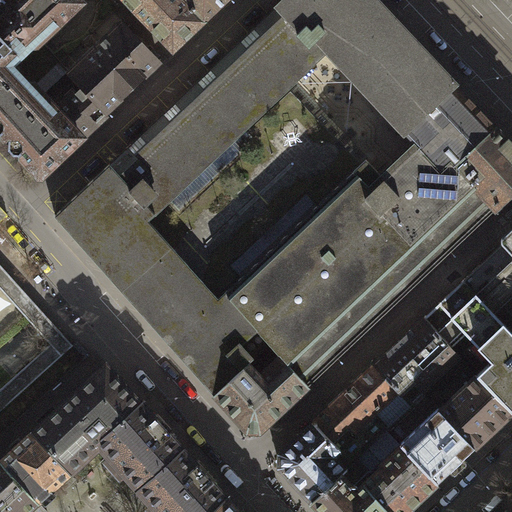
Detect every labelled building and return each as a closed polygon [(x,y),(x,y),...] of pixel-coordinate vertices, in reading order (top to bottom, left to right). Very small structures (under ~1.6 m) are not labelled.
[(80,135),(60,114),(54,118),(44,109),(43,100),(36,91),(27,91),(18,82),(12,81),(10,83),(0,72),(0,56),(7,50),(16,60),(78,1),(76,0),(0,0),(0,132),(2,132),(8,138),(7,148),(13,154),(20,153),(38,173),(80,135)] [(126,0),(172,49),(200,23),(179,0),(126,0)] [(225,0),(179,0),(200,23),(225,0)] [(375,0),(283,0),(282,1),(329,51),(408,133),(414,140),(445,173),(455,163),(496,124),(457,86),(375,0)] [(109,165),(153,215),(329,51),(282,1),(109,165)] [(121,21),(68,73),(81,86),(105,111),(158,59),(121,21)] [(60,114),(80,135),(105,111),(81,86),(56,110),(60,114)] [(511,190),(511,140),(496,124),(455,163),(496,207),(511,190)] [(455,163),(445,173),(414,140),(380,172),(365,157),(223,292),(266,340),(279,352),(308,383),(496,207),(455,163)] [(55,214),(214,392),(249,361),(246,358),(266,340),(223,292),(218,296),(149,219),(153,215),(109,165),(55,214)] [(0,408),(72,343),(0,263),(0,287),(50,343),(0,388),(0,408)] [(511,410),(511,331),(463,279),(438,302),(491,359),(476,373),(511,411),(511,410)] [(423,316),(372,364),(396,389),(399,392),(423,370),(432,379),(448,365),(438,354),(449,343),(423,316)] [(249,361),(214,392),(248,431),(262,430),(308,383),(279,352),(261,374),(249,361)] [(139,402),(102,362),(30,428),(70,472),(101,443),(98,440),(139,402)] [(396,389),(372,364),(313,420),(333,442),(349,428),(366,446),(387,427),(373,411),(396,389)] [(511,411),(476,373),(439,409),(476,448),(511,411)] [(182,448),(139,402),(98,440),(101,443),(109,451),(104,456),(121,475),(125,471),(139,487),(182,448)] [(476,448),(439,409),(437,407),(401,440),(440,481),(476,448)] [(279,465),(310,498),(341,470),(366,446),(349,428),(333,442),(313,420),(280,451),(279,465)] [(401,440),(387,427),(366,446),(341,470),(310,498),(323,511),(406,511),(440,481),(401,440)] [(30,428),(0,455),(0,463),(37,502),(70,472),(30,428)] [(207,511),(226,495),(182,448),(139,487),(153,501),(148,505),(154,511),(207,511)] [(0,463),(0,509),(2,511),(25,511),(37,502),(0,463)] [(241,511),(226,495),(207,511),(241,511)] [(45,511),(37,502),(25,511),(45,511)]
